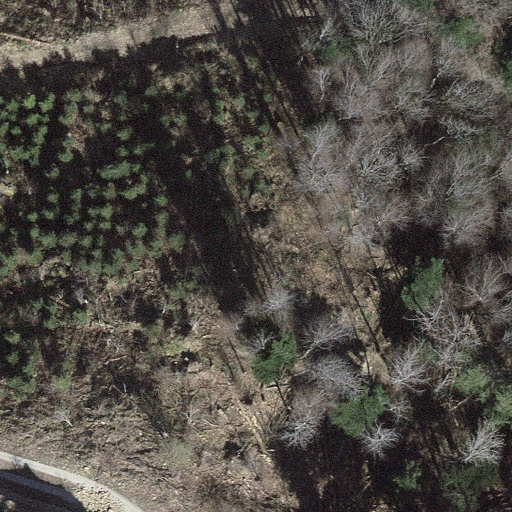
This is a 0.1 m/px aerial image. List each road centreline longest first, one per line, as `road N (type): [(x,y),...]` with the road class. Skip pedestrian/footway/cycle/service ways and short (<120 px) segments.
road 1 (track): [(0,60),(248,3),(413,15),(511,91)]
road 2 (track): [(107,511),(70,480),(0,462)]
